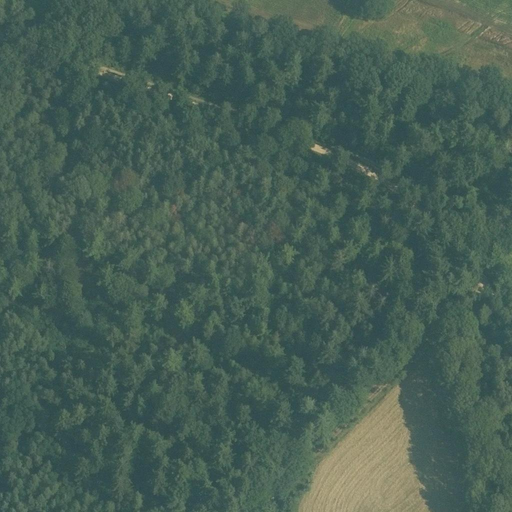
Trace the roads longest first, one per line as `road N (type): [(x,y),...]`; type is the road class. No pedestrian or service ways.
road 1 (unclassified): [(511,320),(436,220),(358,168),(0,32)]
road 2 (track): [(487,272),(260,511)]
road 3 (track): [(511,159),(333,151),(345,111),(338,55)]
road 4 (track): [(380,0),(338,55),(173,0)]
